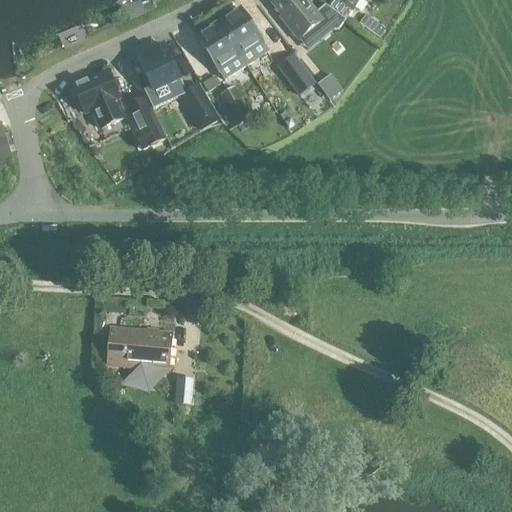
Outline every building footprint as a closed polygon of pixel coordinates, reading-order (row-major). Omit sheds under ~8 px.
[(347,23),(325,5),(316,13),(305,0),(277,0),(272,4),(282,16),(280,18),(299,41),(322,22),(334,31),(338,32),(347,23)] [(334,0),(329,7),(347,21),(354,11),(362,0),(334,0)] [(238,8),(193,34),(214,70),(259,44),(238,8)] [(136,59),(153,93),(180,80),(164,46),(157,49),(155,45),(141,52),(143,56),(136,59)] [(279,65),(302,96),(319,84),(297,52),(279,65)] [(101,131),(126,120),(117,102),(121,100),(108,73),(72,89),(85,116),(92,113),(101,131)] [(322,90),(331,102),(338,96),(329,84),(322,90)] [(181,97),(202,133),(219,123),(198,87),(181,97)] [(237,128),(253,120),(235,88),(220,97),(237,128)] [(0,165),(11,162),(0,127),(0,165)] [(170,370),(172,336),(111,331),(108,365),(170,370)] [(182,385),(181,406),(195,407),(196,386),(182,385)]
